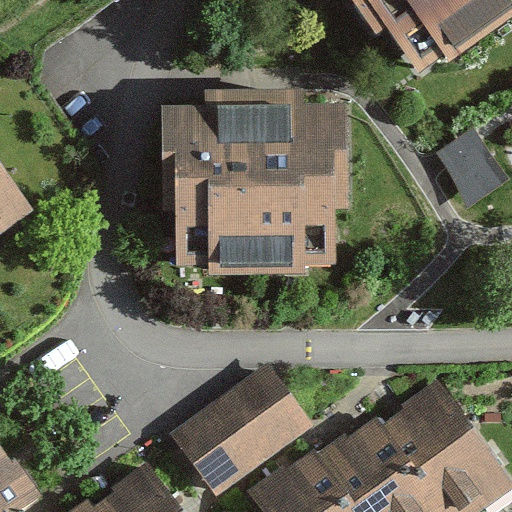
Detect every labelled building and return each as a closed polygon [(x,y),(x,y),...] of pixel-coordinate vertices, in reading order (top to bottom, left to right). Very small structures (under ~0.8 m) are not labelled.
[(41,62),(129,0),(55,0),(0,39),(0,188),(75,289),(101,171),(42,97),(41,62)] [(511,0),(319,0),(363,57),(374,49),(405,91),(437,67),(444,77),(511,27),(502,14),(511,6),(511,0)] [(195,130),(148,130),(147,194),(158,194),(157,286),(192,286),(192,295),(288,295),(289,280),(316,280),(316,222),(331,222),(332,129),(292,129),(292,112),(195,112),(195,130)] [(0,243),(21,228),(0,199),(0,243)] [(238,396),(283,456),(307,439),(262,378),(238,396)] [(215,413),(260,474),(283,456),(238,396),(215,413)] [(371,441),(417,511),(497,511),(502,509),(432,401),(371,441)] [(191,431),(237,491),(260,474),(215,413),(191,431)] [(168,448),(213,509),(237,491),(191,431),(168,448)] [(316,467),(345,511),(417,511),(371,441),(367,434),(316,467)] [(345,511),(316,467),(311,460),(245,503),(250,511),(345,511)] [(0,467),(0,511),(14,511),(27,503),(0,467)] [(161,511),(138,477),(105,500),(110,506),(100,511),(161,511)]
